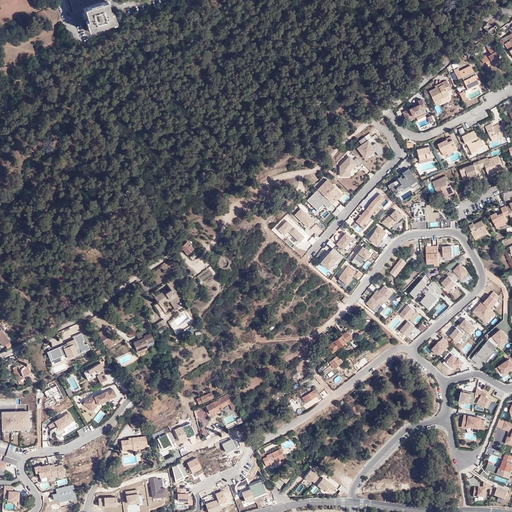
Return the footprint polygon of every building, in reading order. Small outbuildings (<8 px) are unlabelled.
[(69,0),(73,12),(83,9),(86,8),(87,12),(85,13),(88,20),(85,21),(88,29),(92,27),(93,30),(112,24),(111,21),(115,20),(113,13),(110,13),(108,7),(105,8),(104,2),(107,1),(110,0),(69,0)] [(504,43),(511,54),(511,31),(501,38),(503,41),(509,38),(509,39),(504,43)] [(489,68),(493,64),(492,62),(499,58),(497,56),(499,55),(492,44),(487,48),(490,53),(480,59),(483,63),(485,62),(489,68)] [(461,78),(465,86),(468,84),(470,87),(475,85),(476,87),(481,84),(476,76),(474,77),(472,73),(474,72),(471,67),(459,72),(458,69),(453,71),(457,80),(461,78)] [(443,85),(436,88),(429,91),(434,103),(448,96),(447,92),(451,90),(447,80),(441,83),(443,85)] [(448,96),(434,103),(435,104),(443,100),(443,101),(449,98),(448,96)] [(418,121),(425,117),(423,113),(427,112),(421,99),(417,100),(419,104),(403,112),(405,117),(406,116),(407,120),(416,116),(418,121)] [(485,126),(493,141),(506,135),(501,125),(497,126),(496,124),(493,126),(492,122),(485,126)] [(469,150),(481,145),(479,140),(476,142),(475,139),(477,138),(474,130),(464,135),(465,136),(462,137),(465,144),(466,143),(469,150)] [(451,136),(446,139),(447,140),(443,142),(438,145),(444,156),(458,149),(451,136)] [(369,138),(357,146),(364,157),(376,149),(369,138)] [(482,148),(481,145),(469,150),(466,143),(465,144),(464,144),(469,154),(482,148)] [(431,160),(428,147),(416,150),(419,162),(431,160)] [(349,154),(339,164),(338,175),(351,174),(351,169),(358,162),(349,154)] [(486,157),(477,161),(479,165),(480,168),(485,166),(487,171),(496,167),(497,168),(502,166),(497,155),(488,159),(486,157)] [(479,165),(477,161),(472,163),(473,165),(456,173),(459,180),(465,177),(466,178),(476,173),(475,171),(473,167),(479,165)] [(399,179),(390,185),(393,188),(394,188),(396,191),(400,188),(401,190),(412,183),(414,186),(421,182),(412,167),(405,172),(406,173),(403,175),(405,178),(402,180),(400,181),(399,179)] [(477,175),(476,173),(466,178),(465,177),(459,180),(461,183),(477,175)] [(434,181),(438,189),(441,188),(442,190),(445,195),(455,191),(451,184),(449,185),(446,178),(448,177),(447,175),(434,181)] [(328,178),(317,188),(333,203),(343,192),(328,178)] [(317,188),(306,200),(317,209),(323,204),(329,207),(333,203),(317,188)] [(373,199),(366,209),(374,216),(376,211),(389,200),(380,193),(373,199)] [(413,203),(415,220),(428,219),(427,205),(422,205),(421,201),(413,203)] [(506,205),(505,204),(501,206),(502,210),(503,212),(498,214),(496,212),(496,211),(491,214),(497,227),(503,224),(502,222),(507,219),(505,214),(510,212),(506,205)] [(302,207),(295,214),(309,226),(315,220),(302,207)] [(389,213),(381,223),(389,228),(397,221),(399,222),(405,217),(396,207),(389,213)] [(366,209),(356,221),(365,228),(374,216),(366,209)] [(318,219),(311,228),(309,230),(317,238),(327,226),(318,219)] [(482,220),(475,224),(470,226),(473,230),(471,231),(473,235),(481,231),(482,234),(487,232),(482,220)] [(378,225),(368,238),(378,244),(387,231),(378,225)] [(344,232),(336,243),(345,250),(354,240),(344,232)] [(182,246),(181,247),(187,253),(193,247),(187,241),(182,246)] [(453,242),(443,244),(444,257),(454,256),(453,242)] [(371,249),(363,244),(353,258),(362,263),(371,249)] [(433,246),(428,246),(429,262),(437,262),(437,265),(442,264),(440,245),(435,245),(435,247),(433,247),(433,246)] [(190,257),(192,259),(199,253),(195,249),(193,251),(195,253),(190,257)] [(330,249),(320,260),(329,266),(338,255),(330,249)] [(367,268),(377,255),(373,252),(364,266),(367,268)] [(407,262),(401,257),(397,261),(399,263),(391,272),(397,276),(404,268),(404,267),(407,262)] [(461,263),(453,269),(464,280),(471,274),(461,263)] [(346,267),(339,277),(346,282),(354,272),(346,267)] [(206,285),(215,279),(208,268),(199,275),(206,285)] [(457,281),(449,274),(442,282),(449,290),(457,281)] [(425,275),(410,291),(415,295),(421,289),(426,293),(420,300),(431,308),(441,297),(439,295),(444,291),(425,275)] [(183,297),(171,279),(167,282),(171,288),(166,292),(164,290),(155,296),(158,301),(161,305),(169,299),(175,308),(181,303),(179,300),(183,297)] [(385,283),(377,293),(386,300),(394,290),(385,283)] [(376,291),(367,303),(377,311),(386,300),(377,293),(376,291)] [(498,299),(491,293),(484,301),(491,307),(498,299)] [(484,301),(482,300),(473,310),(487,322),(495,312),(491,307),(484,301)] [(161,305),(158,301),(153,305),(161,317),(162,317),(164,321),(177,312),(175,308),(166,313),(161,305)] [(409,302),(401,313),(408,319),(417,309),(409,302)] [(477,325),(466,317),(457,327),(465,333),(469,337),(472,334),(471,333),(477,325)] [(182,330),(175,320),(174,319),(169,322),(177,333),(182,330)] [(408,319),(400,329),(407,335),(416,323),(408,319)] [(457,327),(450,334),(458,341),(465,333),(457,327)] [(510,336),(502,327),(493,334),(501,343),(510,336)] [(104,328),(97,332),(104,344),(111,340),(104,328)] [(342,333),(341,332),(334,338),(335,339),(328,346),(332,352),(352,336),(346,330),(342,333)] [(64,337),(67,343),(74,339),(72,333),(64,337)] [(138,340),(133,342),(136,351),(144,348),(148,346),(147,343),(153,340),(150,333),(143,336),(144,337),(138,340)] [(477,353),(472,357),(480,362),(483,358),(486,361),(498,346),(489,338),(477,353)] [(79,348),(74,339),(67,343),(68,345),(63,348),(68,358),(77,353),(75,349),(79,348)] [(440,341),(432,349),(442,357),(450,350),(440,341)] [(450,350),(442,357),(454,367),(457,363),(460,366),(464,361),(459,356),(451,349),(450,350)] [(341,361),(337,354),(328,361),(333,367),(341,361)] [(28,367),(27,365),(25,366),(24,363),(25,362),(22,356),(18,358),(20,364),(13,367),(14,371),(16,370),(18,375),(22,374),(23,375),(30,372),(28,367)] [(511,359),(511,358),(500,365),(505,374),(511,369),(511,359)] [(104,362),(88,370),(91,376),(100,371),(101,373),(101,374),(100,374),(104,382),(110,378),(107,371),(104,372),(103,370),(107,368),(104,362)] [(16,381),(24,377),(23,375),(22,374),(18,375),(16,370),(14,371),(12,372),(16,381)] [(88,370),(87,370),(91,378),(101,373),(100,371),(91,376),(88,370)] [(334,374),(331,370),(324,375),(327,379),(334,374)] [(76,391),(80,389),(73,377),(69,380),(76,391)] [(69,395),(74,393),(70,386),(65,388),(69,395)] [(476,390),(474,399),(488,407),(493,399),(487,395),(488,392),(477,386),(476,390)] [(90,400),(88,406),(94,408),(95,406),(98,407),(99,403),(103,402),(104,404),(108,402),(107,400),(118,395),(115,388),(104,393),(104,394),(102,395),(101,394),(97,396),(94,395),(92,401),(90,400)] [(476,390),(462,389),(460,400),(474,403),(474,399),(476,390)] [(313,390),(303,395),(307,402),(316,396),(313,390)] [(215,397),(213,392),(198,398),(199,403),(215,397)] [(235,402),(231,393),(206,406),(211,415),(224,409),(222,404),(229,401),(231,405),(235,402)] [(29,410),(1,410),(2,428),(30,428),(29,410)] [(71,413),(50,424),(53,429),(51,430),(51,433),(53,433),(56,431),(59,435),(66,431),(64,426),(75,420),(71,413)] [(486,417),(465,413),(462,427),(468,427),(469,425),(483,428),(486,417)] [(138,424),(135,418),(128,422),(132,428),(138,424)] [(511,421),(500,418),(497,425),(509,430),(505,443),(511,445),(511,421)] [(190,440),(183,426),(176,429),(182,442),(184,441),(185,442),(190,440)] [(173,431),(159,438),(161,449),(169,445),(171,447),(172,448),(173,450),(175,449),(176,450),(181,448),(173,431)] [(121,441),(122,448),(133,447),(133,448),(141,447),(141,445),(146,445),(145,436),(128,438),(128,440),(121,441)] [(169,445),(161,449),(162,453),(172,448),(171,447),(169,445)] [(281,449),(267,456),(263,459),(266,466),(271,464),(272,467),(281,462),(280,459),(285,457),(281,449)] [(511,455),(506,452),(501,466),(511,469),(511,466),(511,455)] [(198,457),(189,462),(193,470),(202,466),(198,457)] [(0,470),(5,472),(7,465),(7,466),(9,462),(7,461),(5,469),(0,466),(0,470)] [(189,474),(183,462),(174,466),(176,478),(182,475),(182,476),(184,475),(185,476),(189,474)] [(501,466),(489,462),(486,468),(510,477),(511,471),(511,469),(501,466)] [(55,463),(51,464),(53,476),(59,474),(60,476),(67,475),(64,463),(59,465),(56,465),(55,464),(55,463)] [(41,465),(35,466),(37,472),(40,471),(41,476),(48,475),(49,478),(54,477),(53,476),(51,464),(50,464),(41,466),(41,465)] [(318,474),(312,469),(305,478),(311,483),(312,481),(315,484),(320,478),(317,476),(318,474)] [(293,474),(290,472),(287,476),(285,473),(281,478),(286,483),(293,474)] [(186,477),(189,475),(189,474),(185,476),(184,475),(182,476),(182,475),(176,478),(177,483),(186,478),(186,477)] [(323,480),(320,478),(315,484),(326,492),(329,488),(334,492),(337,489),(324,479),(323,480)] [(483,486),(475,486),(473,496),(486,497),(487,489),(490,489),(491,486),(491,485),(484,481),(483,486)] [(13,485),(6,484),(5,493),(10,493),(9,499),(19,500),(19,504),(24,505),(24,496),(20,496),(20,491),(14,490),(14,485),(13,485)] [(491,486),(490,489),(489,494),(504,500),(509,489),(497,486),(497,489),(491,486)] [(189,504),(194,504),(194,499),(192,496),(190,496),(190,493),(186,493),(186,488),(179,488),(179,500),(189,501),(189,504)] [(74,489),(51,494),(53,502),(76,496),(74,489)] [(219,499),(220,503),(228,500),(224,490),(217,493),(219,499)] [(129,502),(137,505),(139,498),(132,495),(129,502)] [(220,503),(219,499),(207,503),(210,511),(212,511),(222,508),(220,503)]
